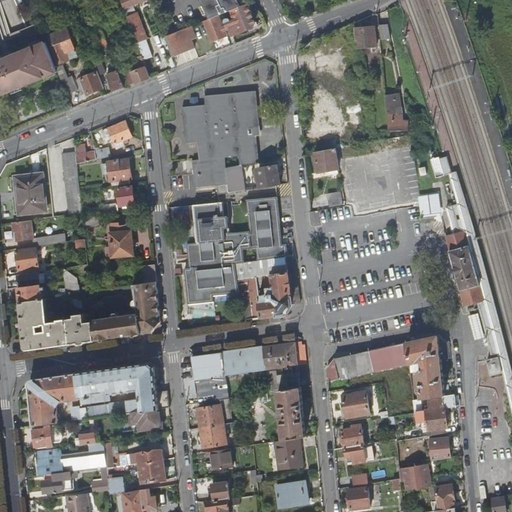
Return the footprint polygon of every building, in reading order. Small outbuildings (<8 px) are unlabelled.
[(17,0),(4,0),(0,1),(0,14),(5,13),(9,32),(25,28),(17,0)] [(148,0),(120,0),(124,11),(149,1),(148,0)] [(201,0),(205,7),(202,9),(206,17),(209,15),(212,21),(221,17),(233,11),(243,6),(240,0),(201,0)] [(256,24),(249,5),(243,6),(233,11),(238,25),(230,28),(233,37),(254,29),(256,24)] [(135,16),(127,19),(138,46),(145,43),(135,16)] [(229,37),(221,17),(212,21),(206,22),(214,43),(229,37)] [(375,22),(354,24),(358,65),(364,64),(362,44),(377,42),(375,22)] [(379,27),(381,41),(389,40),(388,26),(379,27)] [(192,28),(165,39),(173,59),(196,50),(192,41),(197,39),(192,28)] [(68,29),(48,37),(59,65),(66,63),(64,55),(76,50),(68,29)] [(106,57),(112,54),(102,29),(96,31),(106,57)] [(0,100),(60,76),(57,70),(48,46),(46,46),(39,49),(38,48),(35,49),(15,57),(13,58),(15,61),(9,63),(8,62),(4,64),(2,67),(0,68),(0,100)] [(127,77),(131,86),(151,79),(139,50),(136,51),(143,70),(127,77)] [(13,58),(15,57),(14,54),(0,59),(0,68),(2,67),(4,64),(8,62),(9,63),(15,61),(13,58)] [(93,64),(96,73),(98,78),(106,75),(101,61),(93,64)] [(63,68),(57,70),(60,76),(68,97),(79,93),(73,78),(68,80),(63,68)] [(87,96),(103,90),(98,78),(96,73),(81,80),(87,96)] [(108,77),(114,93),(126,88),(120,73),(108,77)] [(203,159),(200,160),(201,167),(196,168),(199,188),(222,184),(224,194),(229,194),(227,168),(237,167),(266,163),(262,137),(255,138),(254,130),(265,128),(258,87),(205,96),(207,104),(183,108),(189,145),(200,142),(203,159)] [(386,96),(390,133),(411,131),(410,123),(404,123),(403,114),(396,115),(395,107),(398,107),(397,102),(400,101),(399,94),(386,96)] [(346,128),(344,107),(331,108),(331,111),(312,112),(314,131),(346,128)] [(128,122),(106,130),(110,140),(116,137),(120,147),(129,144),(126,133),(132,131),(128,122)] [(84,145),(76,146),(77,152),(79,166),(98,161),(96,151),(96,150),(85,153),(84,145)] [(98,161),(113,157),(111,148),(96,151),(98,161)] [(319,173),(340,169),(337,149),(316,153),(319,173)] [(63,154),(70,214),(84,212),(81,190),(79,166),(77,152),(63,154)] [(444,157),(439,158),(444,176),(450,174),(452,174),(451,171),(446,156),(444,157)] [(436,178),(444,176),(439,158),(431,160),(435,173),(436,178)] [(132,178),(130,160),(109,162),(111,180),(132,178)] [(260,169),(263,189),(280,186),(277,166),(260,169)] [(229,194),(240,192),(237,167),(227,168),(229,194)] [(511,407),(511,367),(503,332),(480,247),(459,171),(452,174),(450,174),(450,176),(451,179),(458,205),(447,207),(454,234),(464,231),(468,246),(471,256),(472,258),(474,266),(475,269),(476,275),(479,286),(483,302),(478,303),(480,309),(491,346),(495,358),(500,357),(504,374),(510,397),(511,407)] [(48,211),(44,174),(17,177),(21,214),(48,211)] [(136,204),(135,187),(120,188),(121,205),(136,204)] [(329,194),(331,202),(344,199),(342,192),(329,194)] [(285,246),(280,247),(277,247),(277,240),(280,240),(277,199),(248,201),(250,231),(249,231),(249,232),(233,233),(236,261),(236,265),(287,258),(287,256),(290,256),(289,249),(281,250),(281,248),(285,248),(285,246)] [(344,199),(331,202),(332,209),(345,206),(344,199)] [(104,213),(118,211),(118,203),(103,205),(104,213)] [(185,269),(186,277),(236,267),(236,265),(236,261),(233,233),(230,234),(228,217),(224,218),(223,203),(220,204),(195,206),(197,243),(187,243),(188,257),(196,257),(197,268),(185,269)] [(101,226),(99,214),(84,216),(85,228),(101,226)] [(19,241),(20,241),(34,239),(35,239),(33,220),(14,223),(15,232),(18,232),(19,241)] [(135,255),(132,226),(120,228),(120,224),(111,225),(114,257),(135,255)] [(454,234),(447,235),(451,250),(453,257),(457,270),(459,280),(462,291),(466,306),(478,303),(483,302),(479,286),(476,275),(475,269),(474,266),(472,258),(471,256),(468,246),(464,231),(454,234)] [(40,268),(38,249),(17,252),(20,272),(40,268)] [(289,274),(289,270),(287,259),(287,258),(236,265),(236,267),(238,281),(240,280),(258,278),(265,277),(289,274)] [(158,282),(156,264),(137,266),(139,285),(158,282)] [(236,267),(186,277),(188,305),(213,303),(213,296),(240,294),(238,281),(236,267)] [(66,281),(81,280),(80,273),(65,269),(66,281)] [(41,273),(20,276),(21,288),(43,285),(41,273)] [(247,320),(288,314),(293,305),(293,303),(301,302),(298,273),(289,274),(265,277),(267,290),(270,290),(270,295),(261,297),(258,278),(240,280),(241,284),(249,283),(250,291),(244,292),(247,320)] [(265,277),(258,278),(261,297),(270,295),(270,290),(267,290),(265,277)] [(81,288),(81,280),(66,281),(67,287),(78,288),(81,288)] [(162,323),(158,282),(139,285),(135,285),(137,299),(135,300),(133,301),(133,302),(133,304),(134,306),(136,307),(137,307),(138,311),(116,314),(113,318),(95,321),(95,322),(97,341),(155,332),(162,323)] [(43,285),(21,288),(23,302),(44,299),(43,285)] [(83,296),(68,295),(68,300),(69,303),(69,308),(84,308),(83,296)] [(27,347),(30,350),(73,344),(70,319),(69,308),(69,303),(65,304),(67,313),(64,314),(64,319),(61,320),(61,322),(53,323),(52,315),(51,315),(48,298),(44,299),(23,302),(27,347)] [(97,341),(95,322),(89,323),(87,314),(78,315),(78,318),(70,319),(73,344),(97,341)] [(479,314),(469,317),(475,341),(485,338),(479,314)] [(450,358),(448,343),(441,337),(407,344),(412,364),(419,362),(421,370),(426,392),(428,391),(430,399),(433,399),(447,396),(443,359),(450,358)] [(299,366),(297,343),(265,347),(268,369),(268,371),(299,366)] [(412,364),(407,344),(337,359),(328,368),(329,382),(412,364)] [(228,375),(268,369),(265,347),(225,353),(228,375)] [(225,353),(193,358),(200,403),(231,399),(228,375),(225,353)] [(504,374),(500,357),(495,358),(488,360),(492,377),(504,374)] [(414,372),(421,370),(419,362),(412,364),(414,372)] [(157,369),(151,363),(78,374),(82,398),(82,403),(103,400),(103,396),(133,392),(133,395),(129,396),(130,402),(83,408),(84,419),(94,417),(132,412),(161,408),(170,407),(169,390),(159,391),(157,369)] [(278,372),(268,373),(270,393),(279,391),(302,388),(300,373),(284,375),(285,382),(279,383),(278,372)] [(78,374),(35,380),(31,385),(35,426),(59,422),(57,402),(82,398),(78,374)] [(307,437),(302,388),(279,391),(285,441),(301,438),(307,437)] [(368,391),(344,395),(348,418),(372,414),(368,391)] [(268,401),(267,393),(252,395),(253,404),(268,401)] [(457,406),(456,395),(447,396),(433,399),(435,410),(446,408),(457,406)] [(226,425),(223,405),(201,409),(204,428),(226,425)] [(73,407),(75,420),(84,419),(83,408),(81,409),(81,406),(73,407)] [(161,408),(132,412),(133,423),(140,422),(141,430),(159,427),(158,417),(162,417),(161,408)] [(450,428),(446,408),(435,410),(427,411),(430,431),(450,428)] [(84,419),(86,434),(96,433),(94,417),(84,419)] [(343,430),(346,447),(366,444),(363,424),(352,426),(353,428),(343,430)] [(229,444),(226,425),(204,428),(207,448),(229,444)] [(54,441),(52,430),(52,427),(35,429),(37,446),(54,445),(54,441)] [(97,442),(96,433),(86,434),(77,435),(78,445),(97,442)] [(285,441),(276,442),(280,472),(306,468),(301,438),(285,441)] [(436,460),(454,457),(451,438),(429,442),(430,446),(433,445),(436,460)] [(346,447),(349,464),(376,459),(373,443),(366,444),(346,447)] [(106,457),(105,444),(95,445),(96,458),(106,457)] [(164,449),(141,452),(144,483),(167,480),(164,449)] [(231,449),(212,452),(216,471),(234,467),(231,449)] [(70,467),(64,468),(60,469),(60,471),(90,468),(88,450),(69,453),(69,455),(70,467)] [(64,468),(63,456),(39,459),(40,475),(49,474),(59,473),(58,469),(60,469),(64,468)] [(429,464),(401,469),(402,478),(402,480),(407,480),(409,490),(433,486),(429,464)] [(74,479),(73,471),(59,473),(49,474),(50,483),(46,483),(48,492),(65,490),(65,486),(73,485),(72,479),(74,479)] [(118,474),(108,475),(110,491),(110,494),(122,492),(124,492),(123,477),(119,478),(118,474)] [(353,478),(354,487),(368,484),(366,475),(353,478)] [(403,489),(402,480),(402,478),(394,480),(395,490),(403,489)] [(308,482),(278,487),(282,508),(303,504),(302,501),(311,500),(308,482)] [(216,485),(217,501),(231,500),(233,499),(231,483),(216,485)] [(440,510),(457,507),(454,484),(436,487),(440,510)] [(154,497),(153,488),(136,491),(138,506),(144,505),(145,510),(159,508),(157,496),(154,497)] [(371,488),(350,490),(353,510),(373,508),(371,488)] [(123,502),(122,492),(110,494),(112,509),(111,511),(115,511),(129,510),(128,501),(123,502)] [(68,496),(70,511),(90,511),(88,494),(68,496)] [(508,511),(505,496),(493,498),(495,511),(508,511)] [(231,511),(231,500),(217,501),(209,502),(209,511),(231,511)]
